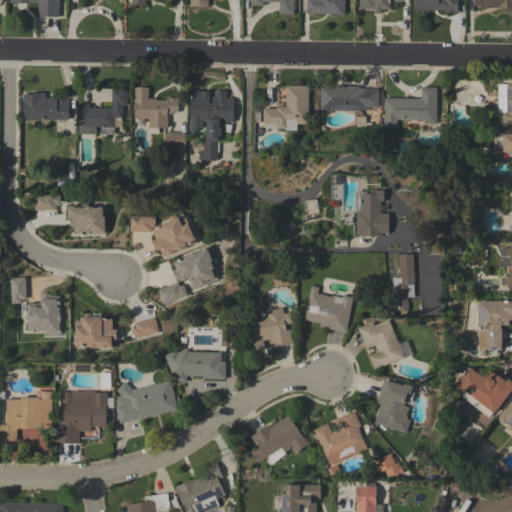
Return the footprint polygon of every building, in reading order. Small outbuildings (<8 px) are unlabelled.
[(9,0),(59,0),(59,17),(38,17),(38,3),(9,3),(9,0)] [(293,0),(293,14),(278,14),(278,2),(263,2),(263,5),(251,5),(251,0),(293,0)] [(306,0),(344,0),(344,14),(332,14),(332,13),(306,13),(306,0)] [(402,0),(402,1),(389,1),(389,9),(381,9),(381,13),(374,13),(374,9),(359,8),(359,0),(402,0)] [(414,0),(457,0),(457,12),(444,12),(444,10),(414,10),(414,0)] [(511,0),(511,11),(510,11),(503,11),(499,11),(499,6),(486,6),(486,8),(481,8),(478,7),(478,8),(473,8),(473,0),(511,0)] [(511,82),(511,123),(505,123),(502,120),(502,114),(504,113),(497,112),(496,108),(496,106),(497,104),(496,99),(496,97),(497,95),(497,92),(496,88),(497,83),(506,84),(506,82),(511,82)] [(307,124),(296,124),(296,130),(284,130),(284,129),(276,129),(276,127),(264,127),(264,123),(262,123),(262,108),(276,108),(276,106),(286,106),(286,85),(308,86),(307,124)] [(319,110),(320,86),(358,86),(358,88),(377,88),(377,106),(366,106),(366,110),(319,110)] [(135,118),(134,100),(133,100),(133,87),(147,87),(148,98),(155,98),(155,99),(166,99),(166,96),(177,96),(177,112),(170,112),(170,114),(166,114),(166,117),(167,117),(167,127),(148,127),(148,118),(135,118)] [(420,98),(420,87),(436,87),(435,123),(423,123),(423,120),(416,119),(416,129),(405,129),(406,119),(396,119),(396,128),(383,128),(384,97),(420,98)] [(111,108),(111,89),(126,90),(126,105),(121,105),(121,118),(121,117),(121,127),(113,127),(113,134),(100,134),(100,126),(95,126),(95,134),(78,133),(78,103),(88,103),(88,107),(111,108)] [(189,90),(209,90),(209,101),(212,101),(212,97),(215,97),(215,91),(226,91),(226,98),(233,98),(233,122),(219,122),(219,127),(220,127),(220,135),(218,135),(218,152),(216,152),(216,159),(214,159),(214,160),(204,160),(204,159),(198,159),(198,151),(203,151),(203,139),(206,139),(206,121),(202,121),(202,128),(196,128),(196,131),(189,131),(189,90)] [(24,120),(23,93),(35,93),(35,92),(44,92),(44,97),(56,97),(56,99),(68,98),(68,119),(24,120)] [(260,122),(254,122),(254,112),(253,112),(253,101),(264,101),(264,106),(260,106),(260,122)] [(185,132),(185,153),(176,153),(176,150),(166,150),(166,132),(185,132)] [(511,133),(511,156),(503,156),(503,151),(501,151),(501,147),(496,147),(496,135),(502,135),(502,133),(511,133)] [(66,161),(52,161),(52,181),(66,181),(66,161)] [(356,212),(360,212),(360,193),(370,193),(370,190),(383,190),(383,201),(381,201),(380,213),(388,213),(388,233),(380,233),(380,236),(356,235),(356,212)] [(35,196),(56,196),(56,210),(35,210),(35,196)] [(318,212),(304,215),(302,201),(316,198),(318,212)] [(103,206),(103,217),(105,217),(105,234),(73,234),(73,226),(69,226),(69,217),(66,217),(66,205),(103,206)] [(186,246),(187,247),(162,256),(159,248),(155,250),(152,240),(155,239),(152,231),(153,231),(152,229),(161,226),(160,223),(170,220),(169,217),(177,213),(179,219),(185,216),(188,223),(189,223),(190,226),(191,226),(195,236),(194,236),(197,242),(186,246)] [(155,216),(155,226),(151,226),(151,231),(130,231),(130,216),(155,216)] [(209,245),(216,261),(211,263),(217,279),(206,284),(201,287),(201,286),(192,290),(187,277),(178,281),(174,271),(176,270),(173,263),(174,263),(173,261),(182,257),(182,256),(209,245)] [(511,288),(508,288),(508,285),(498,285),(498,276),(509,276),(509,273),(506,273),(506,267),(499,267),(499,247),(509,248),(509,245),(511,245),(511,288)] [(414,284),(413,284),(413,293),(407,293),(408,310),(407,310),(407,316),(400,316),(400,309),(393,310),(392,276),(397,276),(396,254),(412,253),(414,284)] [(9,277),(25,277),(26,298),(20,299),(20,303),(11,303),(9,277)] [(163,303),(157,289),(177,281),(179,286),(182,285),(186,294),(163,303)] [(345,332),(319,327),(320,322),(304,319),(310,286),(318,287),(317,293),(332,296),(332,295),(342,297),(342,294),(352,296),(345,332)] [(27,318),(26,318),(26,312),(27,312),(27,303),(40,303),(40,293),(50,293),(50,296),(60,296),(60,306),(61,306),(61,335),(44,335),(44,331),(27,331),(27,318)] [(511,315),(511,320),(509,320),(509,325),(501,325),(501,329),(501,349),(486,349),(486,348),(478,348),(478,331),(477,331),(477,326),(475,326),(475,312),(473,312),(473,300),(511,300),(511,315)] [(265,310),(282,307),(283,313),(289,312),(291,323),(285,324),(286,329),(289,329),(292,343),(271,347),(269,339),(263,340),(264,348),(248,351),(242,320),(266,316),(265,310)] [(112,329),(115,329),(115,339),(112,339),(112,347),(75,347),(75,326),(76,326),(76,324),(75,324),(75,320),(79,320),(79,316),(83,316),(83,313),(91,313),(91,317),(101,317),(101,318),(111,318),(111,320),(112,320),(112,329)] [(133,338),(131,328),(135,327),(133,322),(154,317),(158,332),(133,338)] [(379,367),(374,369),(368,354),(377,351),(374,345),(365,348),(357,327),(363,325),(372,322),(373,325),(388,319),(403,357),(379,367)] [(220,352),(220,361),(225,361),(224,379),(202,378),(202,376),(185,375),(185,381),(172,381),(172,376),(164,357),(186,348),(188,351),(220,352)] [(511,389),(493,413),(492,412),(488,417),(460,395),(462,392),(455,387),(457,385),(455,383),(468,366),(473,366),(477,369),(478,373),(481,376),(488,368),(506,381),(508,378),(511,381),(511,389)] [(379,424),(379,425),(373,423),(378,408),(374,406),(383,379),(403,385),(404,383),(412,386),(410,394),(409,394),(406,402),(404,402),(403,405),(408,407),(406,415),(407,416),(406,418),(410,419),(405,433),(379,424)] [(170,380),(177,409),(119,423),(115,406),(116,405),(114,396),(121,395),(115,390),(124,381),(132,389),(170,380)] [(51,429),(16,428),(16,441),(0,440),(0,424),(6,424),(6,398),(20,399),(20,397),(36,397),(36,391),(52,391),(51,429)] [(106,405),(105,405),(105,413),(107,413),(107,415),(105,415),(105,426),(90,426),(90,431),(79,431),(79,443),(57,443),(57,426),(59,426),(59,392),(71,392),(71,391),(94,391),(94,392),(106,392),(106,405)] [(511,432),(505,426),(507,423),(507,422),(506,424),(503,424),(498,421),(498,417),(511,398),(511,432)] [(329,465),(313,429),(327,423),(331,432),(337,429),(333,420),(353,410),(356,416),(355,416),(360,425),(356,427),(366,448),(329,465)] [(302,436),(303,436),(308,443),(300,448),(301,449),(295,454),(290,447),(284,451),(286,454),(270,464),(265,457),(257,463),(249,451),(258,445),(255,441),(254,441),(251,436),(268,424),(270,427),(288,415),(302,436)] [(375,464),(381,461),(379,458),(390,453),(394,463),(397,462),(399,466),(400,465),(403,472),(393,476),(392,475),(387,477),(384,470),(378,472),(375,464)] [(193,478),(193,480),(205,475),(202,468),(215,463),(222,477),(217,479),(224,494),(215,498),(218,505),(200,511),(185,511),(174,486),(193,478)] [(356,511),(356,482),(376,483),(375,511),(356,511)] [(282,511),(282,485),(320,485),(320,498),(315,498),(315,511),(282,511)] [(144,501),(143,497),(166,493),(169,509),(155,511),(126,511),(125,504),(144,501)] [(0,511),(0,502),(62,503),(62,511),(0,511)]
